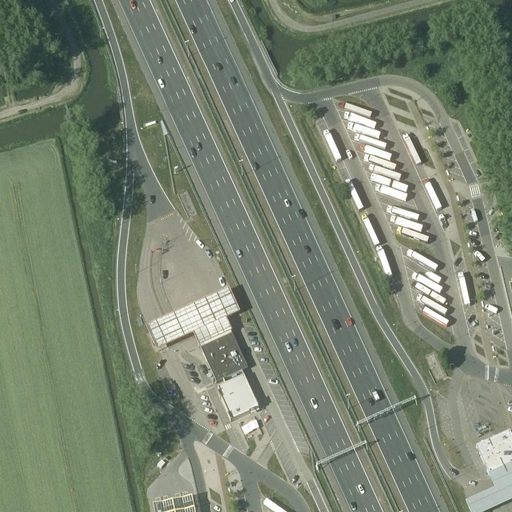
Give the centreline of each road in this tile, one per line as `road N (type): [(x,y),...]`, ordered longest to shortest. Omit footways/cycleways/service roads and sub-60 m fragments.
road 1 (motorway): [(130,0),(364,511)]
road 2 (motorway): [(426,511),(194,0)]
road 3 (motorway): [(97,0),(130,117)]
